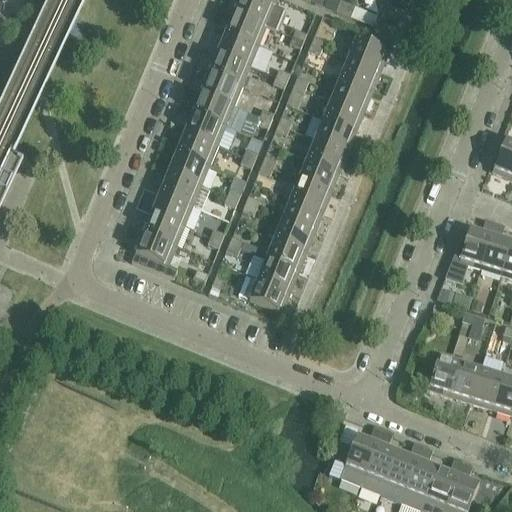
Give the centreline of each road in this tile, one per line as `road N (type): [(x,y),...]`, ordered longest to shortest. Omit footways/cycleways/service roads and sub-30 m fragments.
road 1 (residential): [(363,404),(82,286),(85,253),(188,0)]
road 2 (residential): [(363,404),(511,32)]
road 3 (residential): [(511,465),(363,404)]
